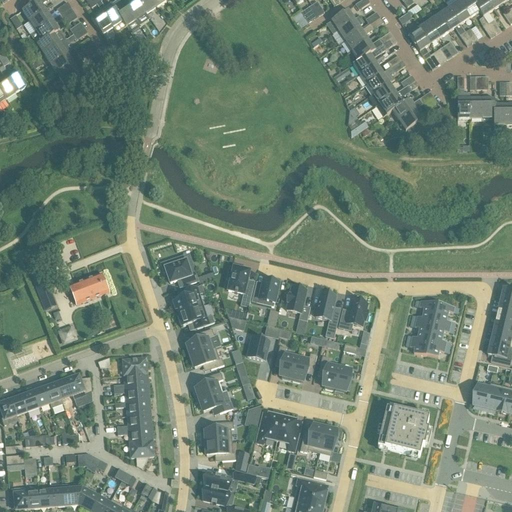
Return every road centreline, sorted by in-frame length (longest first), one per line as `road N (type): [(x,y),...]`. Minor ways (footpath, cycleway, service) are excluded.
road 1 (residential): [(458,418),(480,291),(394,288)]
road 2 (residential): [(180,511),(182,424),(160,329)]
road 3 (residential): [(394,288),(346,286),(217,255)]
road 4 (residential): [(0,387),(160,329)]
road 5 (residential): [(160,329),(130,238),(141,167)]
road 6 (residential): [(148,141),(176,40),(215,0)]
road 7 (residential): [(394,288),(359,423)]
